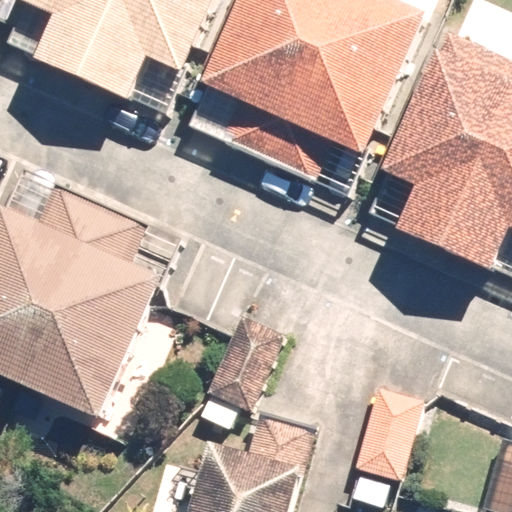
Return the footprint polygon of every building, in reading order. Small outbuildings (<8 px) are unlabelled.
[(29,0),(27,7),(54,19),(33,66),(128,108),(148,60),(189,78),(223,0),(29,0)] [(376,0),(242,0),(203,84),(248,105),(231,141),(343,194),(424,23),(376,0)] [(418,192),(399,232),(493,276),(511,236),(511,235),(511,67),(450,39),(386,177),(418,192)] [(40,233),(1,216),(0,217),(0,378),(129,436),(181,320),(153,307),(180,246),(59,192),(40,233)] [(254,445),(214,435),(200,490),(150,477),(141,511),(351,511),(362,469),(425,485),(444,409),(362,389),(351,435),(262,413),(254,445)]
